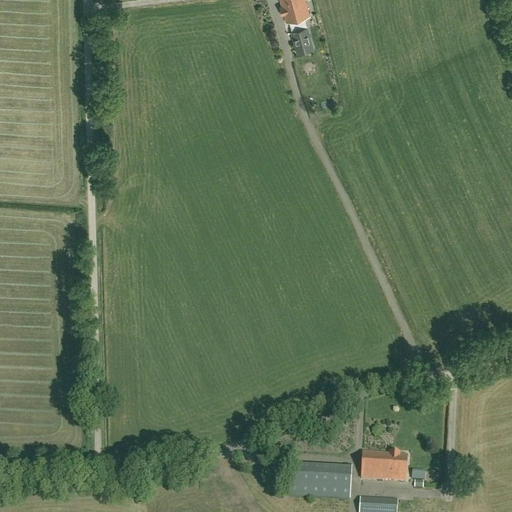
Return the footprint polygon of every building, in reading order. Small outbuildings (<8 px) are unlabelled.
[(293,20),(300,19),(310,16),(306,0),(280,0),(282,6),(280,7),(282,15),(284,14),(286,22),(293,20)] [(300,19),(293,20),(296,31),(292,32),(297,53),(313,49),(307,28),(302,29),(300,19)] [(361,478),(386,480),(388,455),(363,453),(361,478)] [(388,455),(386,480),(405,482),(407,456),(399,456),(400,454),(390,453),(389,455),(388,455)] [(352,468),(291,465),(289,495),(350,499),(352,468)] [(423,489),(424,482),(415,481),(414,488),(423,489)] [(389,500),(387,511),(396,511),(398,501),(398,500),(389,500)]
